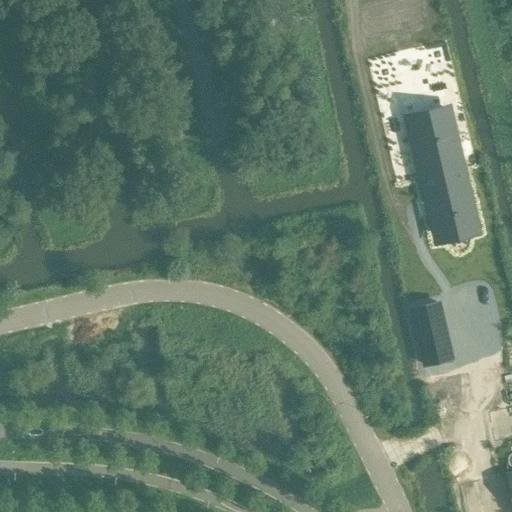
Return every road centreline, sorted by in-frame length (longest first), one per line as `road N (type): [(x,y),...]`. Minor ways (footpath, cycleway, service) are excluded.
road 1 (unclassified): [(400,511),(312,356),(238,305),(195,290),(151,291),(0,324)]
road 2 (secondary): [(305,511),(214,464),(135,443),(0,433)]
road 3 (secondary): [(0,468),(114,473),(238,511)]
